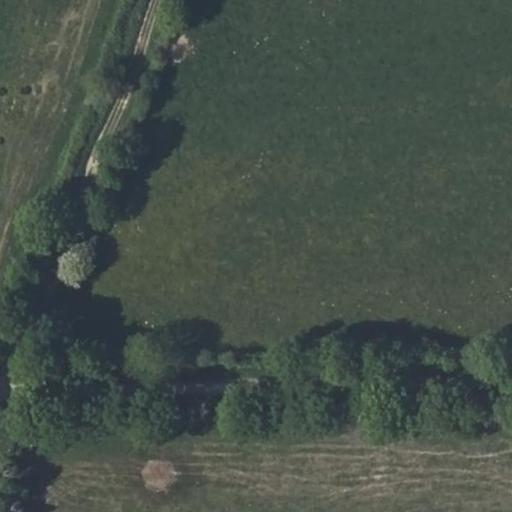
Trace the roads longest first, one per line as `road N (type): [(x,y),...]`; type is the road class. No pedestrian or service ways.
road 1 (track): [(0,390),(511,384)]
road 2 (track): [(158,0),(1,390)]
